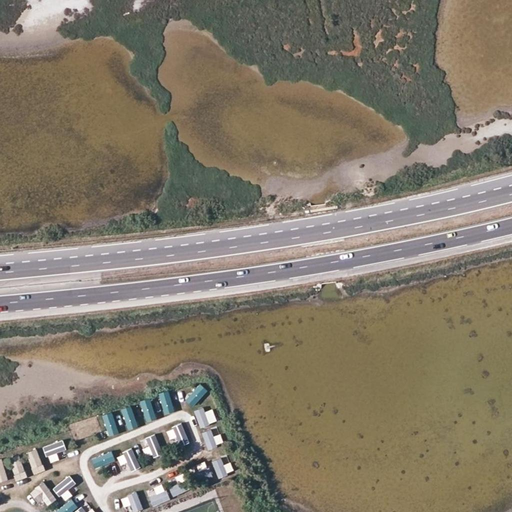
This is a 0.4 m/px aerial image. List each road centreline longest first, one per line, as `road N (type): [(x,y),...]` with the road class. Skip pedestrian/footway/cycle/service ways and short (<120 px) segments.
road 1 (trunk): [(511,191),(263,241),(0,271)]
road 2 (trunk): [(0,302),(293,267),(511,224)]
